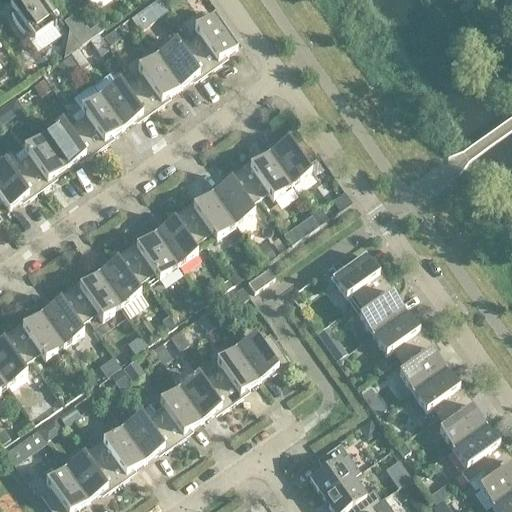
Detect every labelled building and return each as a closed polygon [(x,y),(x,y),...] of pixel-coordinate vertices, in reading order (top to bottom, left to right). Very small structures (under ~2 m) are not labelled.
[(46,0),(42,0),(37,3),(34,0),(20,0),(10,8),(16,16),(12,18),(12,17),(11,18),(13,23),(16,28),(20,33),(24,37),(25,38),(26,38),(25,37),(29,34),(35,43),(53,29),(55,31),(56,30),(51,23),(58,17),(46,0)] [(131,21),(141,34),(155,24),(145,11),(131,21)] [(198,40),(190,46),(211,76),(229,63),(226,60),(237,52),(214,19),(193,33),(198,40)] [(69,32),(64,60),(80,49),(69,32)] [(104,41),(110,48),(120,41),(114,34),(104,41)] [(97,38),(90,43),(101,59),(108,54),(97,38)] [(177,45),(157,59),(180,93),(190,85),(193,88),(211,76),(190,46),(182,52),(177,45)] [(79,52),(71,57),(80,70),(88,65),(79,52)] [(2,53),(0,54),(0,61),(4,67),(10,63),(3,53),(2,53)] [(180,93),(157,59),(136,74),(141,80),(133,86),(154,116),(172,103),(170,100),(180,93)] [(65,66),(64,66),(73,79),(81,73),(72,61),(65,66)] [(36,91),(35,91),(41,99),(50,92),(45,84),(36,91)] [(120,85),(100,99),(123,133),(134,125),(136,128),(154,116),(133,86),(125,92),(120,85)] [(123,133),(100,99),(79,114),(84,121),(76,126),(97,156),(115,143),(113,140),(123,133)] [(63,125),(43,139),(66,173),(77,165),(79,168),(97,156),(76,126),(68,132),(63,125)] [(286,145),(268,158),(292,191),(311,178),(306,171),(316,164),(295,134),(284,142),(286,145)] [(66,173),(43,139),(22,154),(27,161),(19,166),(40,196),(58,183),(56,180),(66,173)] [(292,191),(268,158),(251,170),(249,167),(238,175),(259,204),(268,198),(273,205),(292,191)] [(22,208),(40,196),(19,166),(11,172),(6,165),(0,169),(0,200),(9,213),(20,205),(22,208)] [(259,204),(238,175),(227,182),(229,185),(212,198),(235,231),(236,230),(244,240),(261,228),(254,218),(249,211),(259,204)] [(235,231),(212,198),(194,210),(192,207),(181,215),(202,244),(211,238),(216,245),(235,231)] [(330,222),(321,209),(312,216),(321,228),(330,222)] [(202,244),(181,215),(170,222),(172,225),(155,238),(178,271),(197,258),(193,251),(202,244)] [(299,234),(292,233),(284,239),(291,249),(303,241),(299,234)] [(178,271),(155,238),(137,250),(135,247),(124,255),(145,284),(154,278),(159,285),(178,271)] [(273,247),(272,248),(280,258),(286,254),(278,243),(273,247)] [(265,248),(255,255),(263,267),(274,259),(265,248)] [(145,284),(124,255),(113,263),(115,266),(98,278),(121,311),(141,298),(136,291),(145,284)] [(353,298),(359,307),(388,286),(381,276),(378,278),(365,259),(332,283),(346,303),(353,298)] [(229,280),(235,289),(245,281),(239,273),(229,280)] [(274,283),(268,273),(247,288),(254,297),(274,283)] [(121,311),(98,278),(80,290),(78,287),(67,295),(88,324),(97,318),(102,325),(121,311)] [(219,290),(223,297),(234,289),(229,283),(219,290)] [(396,297),(388,286),(359,307),(367,318),(360,323),(372,340),(406,317),(393,299),(396,297)] [(88,324),(67,295),(57,303),(59,306),(41,318),(64,351),(84,338),(79,331),(88,324)] [(418,335),(406,317),(372,340),(386,360),(393,355),(399,364),(428,343),(421,332),(418,335)] [(64,351),(41,318),(23,331),(21,328),(10,335),(31,365),(40,358),(45,365),(64,351)] [(199,325),(207,337),(216,331),(208,319),(199,325)] [(163,326),(162,327),(170,337),(177,332),(169,322),(163,326)] [(31,365),(10,335),(0,342),(0,343),(2,346),(0,346),(0,380),(7,391),(27,378),(22,371),(31,365)] [(179,339),(171,345),(179,356),(188,349),(180,338),(179,339)] [(255,339),(235,352),(259,386),(276,373),(279,376),(290,368),(269,339),(259,346),(255,339)] [(147,349),(140,340),(138,342),(137,341),(127,348),(135,358),(147,349)] [(337,342),(327,349),(335,361),(346,354),(337,342)] [(436,354),(428,343),(399,364),(407,375),(400,380),(412,397),(446,374),(433,356),(436,354)] [(259,386),(235,352),(216,366),(221,373),(212,379),(232,409),(243,401),(241,398),(259,386)] [(125,374),(123,375),(132,387),(142,380),(134,368),(125,374)] [(458,391),(446,374),(412,397),(426,416),(433,412),(439,421),(469,400),(461,389),(458,391)] [(114,381),(113,381),(123,395),(131,389),(121,376),(114,381)] [(198,379),(178,392),(202,426),(220,413),(222,416),(232,409),(212,379),(203,386),(198,379)] [(202,426),(178,392),(159,406),(164,413),(155,419),(176,449),(186,441),(184,438),(202,426)] [(476,411),(469,400),(439,421),(447,432),(440,436),(452,454),(486,431),(473,413),(476,411)] [(371,409),(369,411),(375,419),(384,413),(378,405),(371,409)] [(73,412),(68,416),(74,425),(80,421),(74,412),(73,412)] [(141,419),(122,433),(145,466),(163,453),(165,456),(176,449),(155,419),(146,426),(141,419)] [(81,424),(76,427),(79,432),(84,429),(81,424)] [(52,425),(37,435),(43,444),(58,433),(52,425)] [(365,440),(370,441),(377,436),(371,426),(360,434),(365,440)] [(498,448),(486,431),(452,454),(466,473),(473,469),(479,478),(509,457),(501,446),(498,448)] [(145,466),(122,433),(102,446),(107,453),(98,459),(119,489),(129,481),(127,478),(145,466)] [(10,444),(2,434),(0,435),(0,447),(1,450),(10,444)] [(7,459),(5,460),(14,472),(45,450),(37,438),(7,459)] [(397,449),(396,449),(403,457),(409,453),(403,444),(397,449)] [(107,453),(102,446),(84,459),(89,466),(98,459),(107,453)] [(309,483),(323,503),(352,482),(340,464),(347,458),(340,448),(321,462),(327,471),(309,483)] [(511,461),(509,457),(479,478),(487,489),(480,493),(492,511),(511,497),(511,461)] [(89,466),(84,459),(65,473),(88,506),(106,494),(108,496),(119,489),(98,459),(89,466)] [(79,511),(88,506),(65,473),(45,486),(50,493),(40,500),(48,511),(79,511)] [(365,500),(352,482),(323,503),(329,511),(350,511),(354,509),(356,511),(370,511),(380,505),(373,495),(365,500)] [(431,497),(430,498),(435,506),(451,495),(445,487),(431,497)] [(511,511),(511,497),(492,511),(493,511),(511,511)]
